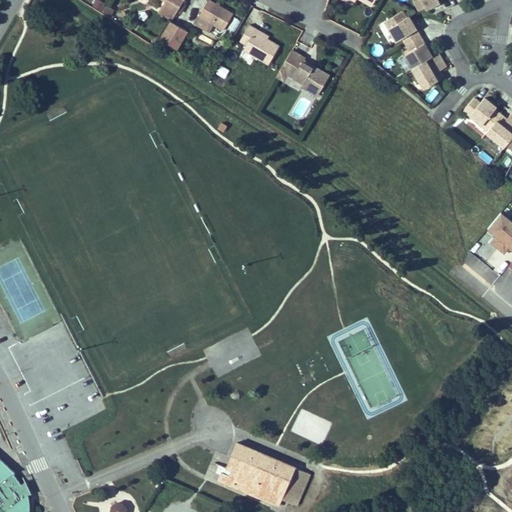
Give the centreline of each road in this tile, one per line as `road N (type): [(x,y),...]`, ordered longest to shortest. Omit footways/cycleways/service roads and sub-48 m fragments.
road 1 (unclassified): [(53,495),(216,427)]
road 2 (tertiary): [(0,380),(53,495)]
